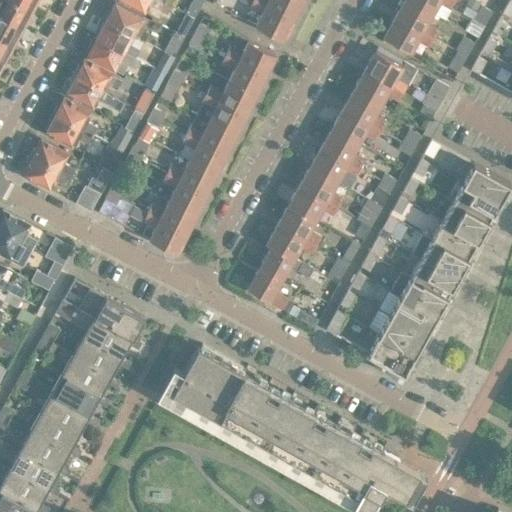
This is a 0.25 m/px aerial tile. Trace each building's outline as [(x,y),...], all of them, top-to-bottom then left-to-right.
[(0,0),(0,14),(23,27),(32,10),(13,0),(0,0)] [(13,0),(32,10),(36,0),(13,0)] [(141,15),(114,0),(104,19),(142,39),(147,31),(136,25),(141,15)] [(166,11),(170,3),(165,0),(121,0),(143,12),(148,2),(166,11)] [(191,0),(185,11),(194,16),(202,0),(191,0)] [(255,24),(282,37),(292,17),(257,0),(239,0),(249,5),(249,6),(261,12),(255,24)] [(257,0),(292,17),(300,0),(257,0)] [(437,28),(425,21),(431,10),(413,0),(402,0),(394,15),(432,36),(437,28)] [(438,0),(450,6),(453,0),(413,0),(431,10),(437,0),(438,0)] [(479,2),(476,0),(467,0),(465,4),(475,9),(479,2)] [(511,10),(511,0),(507,0),(501,11),(510,15),(511,10)] [(477,11),(487,17),(491,11),(480,5),(477,11)] [(466,6),(462,13),(473,19),(476,12),(466,6)] [(182,37),(194,16),(185,11),(173,32),(182,37)] [(473,19),(483,25),(487,17),(477,11),(476,12),(473,19)] [(0,36),(13,44),(23,27),(0,14),(0,36)] [(428,45),(432,36),(394,15),(383,34),(409,49),(416,38),(428,45)] [(202,17),(191,36),(201,42),(212,22),(202,17)] [(506,22),(498,17),(491,29),(499,34),(506,22)] [(104,19),(95,36),(123,50),(127,42),(138,48),(142,39),(104,19)] [(0,59),(4,61),(13,44),(0,36),(0,59)] [(149,64),(123,50),(95,36),(85,53),(113,68),(118,59),(144,73),(149,64)] [(201,42),(191,36),(187,45),(197,51),(202,42),(201,42)] [(455,49),(457,50),(466,55),(473,42),(463,36),(455,49)] [(495,40),(487,36),(480,48),(489,53),(495,40)] [(229,45),(225,53),(264,73),(275,52),(247,39),(242,51),(229,45)] [(163,50),(172,56),(177,47),(167,42),(163,50)] [(375,49),(364,68),(402,90),(407,82),(395,75),(401,64),(375,49)] [(154,67),(164,72),(172,56),(163,50),(154,67)] [(466,55),(457,50),(448,66),(456,71),(466,55)] [(221,61),(233,68),(227,79),(255,92),(264,73),(225,53),(221,61)] [(485,60),(476,55),(470,67),(478,72),(485,60)] [(76,66),(72,73),(113,95),(117,87),(106,81),(111,72),(84,57),(79,66),(76,66)] [(164,72),(154,67),(150,75),(159,80),(164,72)] [(364,68),(361,72),(353,87),(379,102),(385,92),(397,98),(402,90),(364,68)] [(184,75),(173,69),(171,74),(181,80),(184,75)] [(113,95),(72,73),(69,80),(69,83),(65,92),(92,107),(97,97),(108,104),(113,95)] [(177,89),(181,80),(171,74),(166,83),(177,89)] [(422,101),(424,103),(435,109),(448,86),(435,78),(422,101)] [(210,84),(205,92),(245,112),(255,92),(227,79),(222,90),(210,84)] [(416,86),(411,94),(422,100),(427,92),(416,86)] [(143,111),(153,92),(143,87),(132,106),(143,111)] [(353,87),(342,107),(380,128),(385,120),(373,113),(379,102),(353,87)] [(201,101),(213,107),(208,118),(235,132),(245,112),(205,92),(201,101)] [(55,105),(51,112),(92,134),(96,125),(85,119),(90,110),(63,95),(58,104),(55,105)] [(420,110),(431,117),(435,109),(424,103),(420,110)] [(143,111),(132,106),(131,105),(121,124),(132,131),(143,111)] [(154,105),(149,114),(160,120),(164,111),(154,105)] [(342,107),(340,111),(331,126),(357,141),(364,130),(375,137),(380,128),(342,107)] [(92,134),(51,112),(48,119),(48,122),(44,131),(71,145),(76,136),(87,142),(92,134)] [(149,114),(139,133),(149,139),(150,139),(160,120),(149,114)] [(190,123),(186,132),(225,151),(235,132),(208,118),(202,129),(190,123)] [(121,124),(110,144),(122,150),(132,131),(121,124)] [(331,126),(320,145),(358,167),(363,158),(351,152),(357,141),(331,126)] [(420,136),(409,130),(402,141),(413,147),(420,136)] [(182,140),(194,146),(188,158),(215,171),(225,151),(186,132),(182,140)] [(149,139),(139,133),(132,145),(143,151),(149,139)] [(33,147),(29,154),(69,176),(74,168),(62,162),(67,152),(40,138),(35,146),(33,147)] [(431,155),(438,143),(430,138),(423,151),(431,155)] [(397,149),(409,156),(413,147),(402,141),(397,149)] [(111,170),(122,150),(110,144),(99,163),(111,170)] [(320,145),(318,149),(309,164),(336,179),(342,168),(354,175),(358,167),(320,145)] [(129,177),(139,158),(129,152),(118,172),(129,177)] [(69,176),(29,154),(25,161),(26,164),(21,173),(49,187),(53,178),(65,184),(69,176)] [(428,162),(419,157),(412,170),(421,174),(428,162)] [(170,163),(166,171),(206,191),(215,171),(188,158),(183,169),(170,163)] [(472,161),(461,180),(498,201),(509,181),(472,161)] [(91,179),(103,185),(111,170),(99,163),(91,179)] [(309,164),(298,183),(337,205),(341,197),(330,190),(336,179),(309,164)] [(162,180),(174,186),(169,197),(196,210),(206,191),(166,171),(162,180)] [(396,179),(384,172),(380,179),(392,185),(396,179)] [(410,193),(417,181),(409,176),(402,189),(410,193)] [(377,186),(388,192),(392,185),(380,179),(377,186)] [(461,180),(451,199),(488,220),(498,201),(461,180)] [(99,192),(96,190),(79,181),(70,199),(90,209),(99,192)] [(113,181),(107,192),(118,198),(124,187),(113,181)] [(298,183),(296,187),(288,202),(314,217),(320,206),(332,213),(337,205),(298,183)] [(384,198),(369,190),(364,195),(366,196),(381,205),(384,198)] [(118,198),(107,192),(102,200),(114,206),(118,198)] [(400,212),(407,200),(398,195),(391,207),(400,212)] [(381,205),(366,196),(355,215),(361,219),(370,224),(381,205)] [(151,202),(147,210),(186,230),(196,210),(169,197),(163,208),(151,202)] [(451,199),(440,218),(477,239),(488,220),(451,199)] [(288,202),(277,221),(315,243),(320,235),(308,228),(314,217),(288,202)] [(0,210),(0,230),(31,246),(36,238),(24,232),(29,222),(2,208),(0,210)] [(149,237),(176,250),(186,230),(147,210),(142,219),(155,225),(149,237)] [(389,231),(396,218),(388,214),(381,226),(389,231)] [(440,218),(430,237),(467,258),(477,239),(440,218)] [(361,219),(350,238),(351,239),(359,243),(370,224),(361,219)] [(265,241),(270,244),(292,256),(298,245),(310,251),(315,243),(277,221),(265,241)] [(0,252),(10,258),(22,264),(31,246),(0,230),(0,252)] [(379,250),(386,237),(377,233),(371,245),(379,250)] [(61,263),(71,244),(54,235),(44,254),(53,259),(61,263)] [(430,237),(419,256),(456,277),(467,258),(430,237)] [(341,258),(348,262),(359,243),(351,239),(341,258)] [(270,244),(259,265),(280,277),(292,256),(270,244)] [(368,269),(375,256),(367,252),(360,264),(368,269)] [(326,275),(337,282),(348,262),(341,258),(337,256),(326,275)] [(419,256),(409,275),(446,296),(456,277),(419,256)] [(52,279),(53,279),(62,263),(61,263),(53,259),(45,275),(52,279)] [(297,270),(308,276),(312,268),(301,262),(297,270)] [(0,286),(7,291),(21,298),(26,289),(0,276),(5,266),(0,263),(0,286)] [(265,299),(281,308),(287,297),(273,289),(280,277),(259,265),(247,286),(266,297),(265,299)] [(35,269),(29,280),(47,290),(52,279),(45,275),(35,269)] [(358,288),(365,275),(356,270),(349,283),(358,288)] [(409,275),(398,293),(398,294),(435,314),(446,296),(409,275)] [(87,283),(76,304),(134,337),(134,336),(132,335),(143,315),(87,283)] [(21,298),(7,291),(0,286),(0,303),(2,299),(16,307),(21,298)] [(347,306),(354,294),(346,289),(339,302),(347,306)] [(398,294),(387,313),(425,333),(435,314),(398,294)] [(61,297),(58,304),(72,311),(75,305),(62,298),(61,297)] [(68,318),(72,311),(58,304),(54,310),(68,318)] [(92,314),(82,333),(124,356),(124,355),(121,354),(128,342),(135,346),(139,339),(134,337),(76,304),(75,305),(92,314)] [(345,314),(335,308),(324,327),(335,333),(345,314)] [(377,331),(414,352),(425,333),(387,313),(377,331)] [(18,343),(28,324),(19,319),(9,337),(18,342),(18,343)] [(48,320),(43,330),(54,336),(59,326),(48,320)] [(48,345),(54,336),(43,330),(38,339),(48,345)] [(403,372),(414,352),(377,331),(366,351),(403,372)] [(0,333),(0,346),(12,353),(18,342),(9,337),(0,333)] [(123,356),(124,356),(82,333),(71,352),(113,375),(111,373),(117,361),(124,365),(128,359),(123,356)] [(33,348),(43,354),(48,345),(38,339),(33,348)] [(398,457),(289,396),(241,369),(243,366),(201,343),(199,346),(196,344),(182,370),(172,365),(155,394),(167,400),(169,396),(215,422),(218,417),(233,425),(230,430),(238,435),(241,429),(256,438),(253,443),(261,447),(264,442),(279,451),(277,456),(284,460),(287,455),(303,464),(300,469),(307,473),(310,468),(326,476),(323,482),(330,486),(333,481),(349,489),(346,494),(353,498),(350,503),(365,511),(367,511),(377,494),(378,494),(383,484),(410,498),(425,471),(398,457)] [(113,375),(71,352),(61,371),(102,394),(100,393),(106,381),(113,384),(117,378),(113,375)] [(24,364),(19,373),(30,379),(35,370),(24,364)] [(61,371),(50,390),(91,413),(89,412),(96,400),(103,404),(106,397),(102,395),(102,394),(61,371)] [(30,379),(19,373),(14,382),(25,388),(30,379)] [(39,409),(81,433),(81,432),(78,431),(85,419),(92,423),(96,416),(91,414),(91,413),(50,390),(39,409)] [(3,402),(0,406),(0,412),(8,417),(13,408),(3,402)] [(80,433),(81,433),(39,409),(28,429),(70,452),(75,454),(78,447),(71,443),(78,432),(80,433)] [(8,417),(0,412),(0,424),(3,426),(8,417)] [(67,451),(70,452),(28,429),(18,448),(59,471),(64,473),(68,467),(61,463),(67,451)] [(59,471),(18,448),(7,467),(48,490),(49,490),(53,493),(57,486),(50,482),(57,470),(59,471)] [(7,467),(0,479),(0,488),(38,509),(43,511),(46,505),(39,501),(46,489),(48,491),(48,490),(7,467)] [(38,509),(0,488),(0,511),(33,511),(35,508),(38,510),(38,509)]
